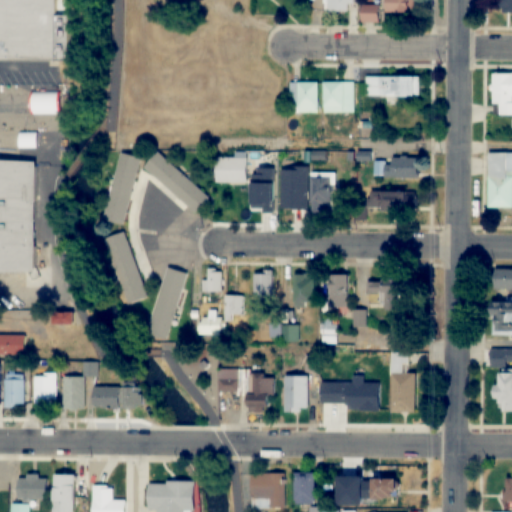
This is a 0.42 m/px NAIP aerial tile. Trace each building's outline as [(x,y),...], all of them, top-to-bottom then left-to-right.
[(0,0),(68,0),(68,13),(70,13),(70,61),(61,62),(0,61),(0,0)] [(354,0),(354,5),(348,5),(348,13),(323,13),(323,0),(354,0)] [(386,0),(386,14),(415,14),(415,0),(386,0)] [(511,0),(497,0),(497,14),(511,14),(511,0)] [(363,4),(363,22),(381,22),(381,4),(363,4)] [(511,73),(493,74),(493,105),(499,105),(499,116),(511,115),(511,73)] [(366,77),(366,97),(420,97),(420,77),(366,77)] [(290,82),(319,82),(319,115),(286,114),(286,106),(290,106),(290,82)] [(323,82),(323,114),(355,114),(355,82),(323,82)] [(143,166),(168,189),(196,214),(210,199),(157,151),(143,166)] [(312,161),(298,161),(298,151),(312,151),(312,161)] [(327,151),(327,160),(312,160),(313,151),(327,151)] [(141,157),(131,195),(123,226),(103,221),(121,152),(141,157)] [(357,152),(357,162),(372,162),(372,152),(357,152)] [(511,153),(488,154),(488,208),(511,208),(511,153)] [(384,166),(384,178),(419,179),(419,158),(408,158),(408,155),(401,155),(401,158),(392,158),(392,166),(384,166)] [(248,158),(248,183),(216,183),(216,158),(248,158)] [(0,272),(35,272),(35,168),(35,160),(0,160),(0,272)] [(308,167),(308,213),(281,213),(280,167),(308,167)] [(275,168),(275,216),(262,216),(262,210),(252,210),(252,174),(257,174),(257,168),(275,168)] [(336,172),(310,173),(311,215),(325,215),(325,209),(331,208),(331,204),(334,204),(334,184),(336,184),(336,172)] [(369,191),(369,210),(380,210),(380,212),(389,212),(389,221),(406,221),(406,214),(412,214),(412,208),(420,208),(420,191),(369,191)] [(367,221),(356,221),(356,206),(367,206),(367,221)] [(124,231),(104,238),(127,304),(148,296),(135,259),(124,231)] [(167,267),(188,274),(166,340),(145,333),(159,290),(167,267)] [(222,272),(222,293),(202,293),(202,280),(207,280),(207,269),(217,269),(217,272),(222,272)] [(253,274),(254,298),(275,298),(274,270),(263,270),(263,274),(253,274)] [(511,290),(511,270),(495,270),(495,290),(511,290)] [(316,274),(293,274),(294,308),(307,308),(307,303),(316,303),(316,274)] [(329,276),(349,276),(349,307),(329,307),(329,276)] [(371,283),(371,294),(380,294),(380,303),(370,303),(370,314),(389,314),(389,310),(400,310),(400,294),(406,294),(406,278),(381,278),(381,282),(371,283)] [(225,296),(224,322),(232,323),(232,315),(243,316),(244,296),(225,296)] [(491,337),(511,336),(511,298),(491,299),(491,337)] [(352,310),(352,328),(367,327),(367,310),(352,310)] [(74,311),(74,324),(52,325),(52,312),(74,311)] [(198,335),(212,335),(212,343),(220,343),(219,335),(222,335),(222,331),(226,331),(226,324),(221,324),(221,318),(217,318),(217,311),(208,311),(208,319),(202,319),(202,323),(198,323),(198,335)] [(338,336),(321,336),(321,325),(324,325),(324,314),(333,315),(332,325),(338,325),(338,336)] [(282,338),(282,321),(268,322),(268,338),(282,338)] [(283,325),(283,342),(299,341),(299,325),(283,325)] [(0,334),(0,355),(25,355),(25,334),(0,334)] [(338,336),(321,336),(321,345),(338,346),(338,336)] [(415,373),(416,412),(391,413),(390,351),(404,351),(405,373),(415,373)] [(305,355),(305,373),(316,373),(316,356),(305,355)] [(83,361),(97,361),(98,376),(83,376),(83,361)] [(343,362),(343,371),(353,371),(353,362),(343,362)] [(376,365),(376,376),(385,376),(385,365),(376,365)] [(219,368),(251,368),(251,373),(265,373),(265,377),(275,377),(275,397),(268,397),(268,406),(263,406),(263,412),(247,412),(247,395),(237,395),(237,392),(219,392),(219,368)] [(511,370),(496,371),(496,412),(511,412),(511,370)] [(34,409),(34,376),(43,376),(43,372),(58,372),(58,409),(34,409)] [(5,407),(19,408),(19,403),(25,403),(25,378),(24,378),(24,374),(6,374),(6,379),(5,379),(5,407)] [(284,375),(308,376),(308,408),(300,408),(300,412),(284,412),(284,375)] [(63,376),(63,409),(70,409),(70,411),(78,411),(78,409),(85,409),(85,376),(63,376)] [(123,383),(123,409),(135,409),(135,406),(143,406),(143,393),(139,393),(139,386),(133,386),(133,383),(123,383)] [(319,385),(319,414),(346,414),(345,389),(337,389),(337,394),(329,394),(329,385),(319,385)] [(120,387),(94,387),(94,408),(102,408),(102,410),(120,410),(120,387)] [(353,412),(353,402),(356,402),(356,394),(362,394),(362,391),(372,391),(372,412),(353,412)] [(294,473),(294,505),(315,505),(315,473),(294,473)] [(18,478),(28,478),(28,474),(40,474),(40,478),(49,478),(48,499),(31,499),(31,502),(25,502),(25,499),(18,499),(18,478)] [(54,474),(53,511),(74,511),(76,474),(54,474)] [(284,474),(284,510),(252,509),(252,474),(284,474)] [(360,482),(361,499),(370,499),(370,500),(385,500),(385,499),(392,498),(392,493),(396,493),(396,478),(371,479),(371,481),(360,482)] [(333,480),(333,491),(323,491),(323,480),(333,480)] [(150,484),(150,510),(157,510),(157,511),(192,511),(195,511),(196,482),(167,481),(167,484),(150,484)] [(92,486),(92,511),(126,511),(126,500),(113,500),(113,489),(108,489),(108,486),(92,486)] [(12,511),(12,503),(32,504),(31,511),(12,511)]
